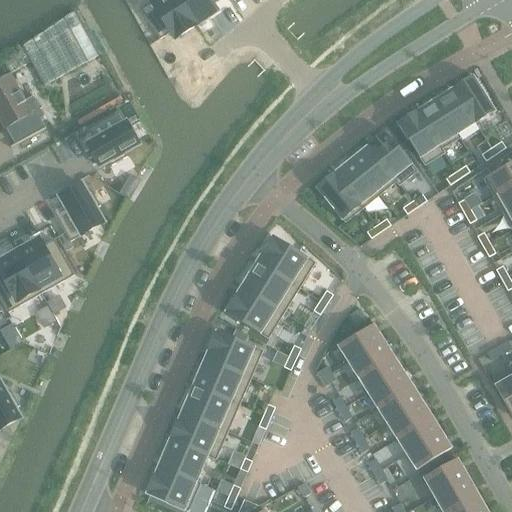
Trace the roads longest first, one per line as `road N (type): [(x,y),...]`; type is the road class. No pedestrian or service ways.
road 1 (residential): [(511,508),(432,365),(385,302),(252,172)]
road 2 (tertiary): [(84,505),(198,250),(252,172)]
road 3 (tertiary): [(320,103),(456,20)]
road 4 (tertiary): [(431,0),(340,70),(320,103)]
